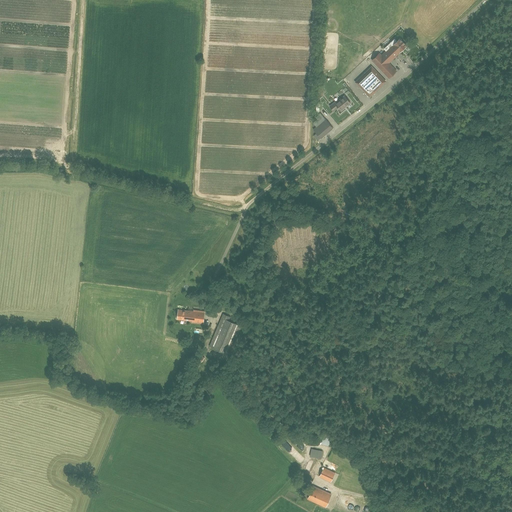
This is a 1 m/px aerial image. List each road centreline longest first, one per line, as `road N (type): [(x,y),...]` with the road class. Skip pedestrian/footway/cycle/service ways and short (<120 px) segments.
road 1 (track): [(473,473),(397,496),(323,481),(218,379),(205,349),(209,318)]
road 2 (track): [(247,208),(227,210),(72,171),(83,0)]
road 3 (residential): [(241,220),(485,0)]
